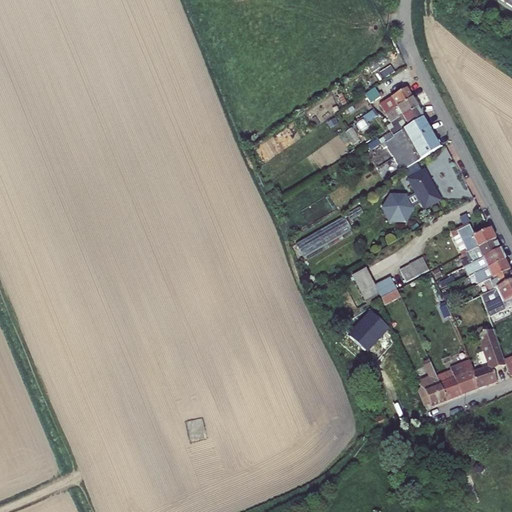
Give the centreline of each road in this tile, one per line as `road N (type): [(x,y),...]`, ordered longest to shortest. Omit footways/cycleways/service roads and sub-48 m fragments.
road 1 (track): [(0,511),(78,479),(0,291)]
road 2 (unclassified): [(511,246),(410,44),(406,0)]
road 3 (unclassified): [(383,441),(511,384)]
